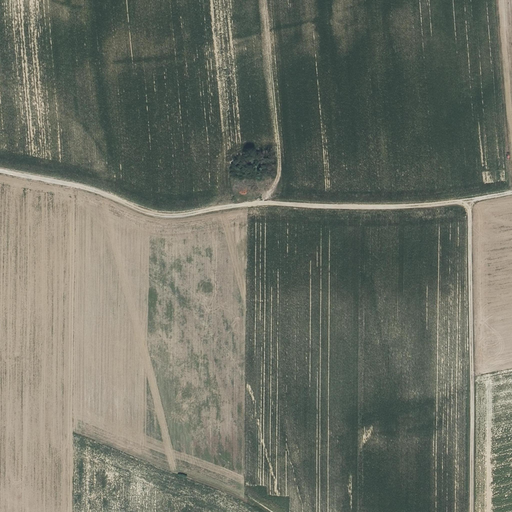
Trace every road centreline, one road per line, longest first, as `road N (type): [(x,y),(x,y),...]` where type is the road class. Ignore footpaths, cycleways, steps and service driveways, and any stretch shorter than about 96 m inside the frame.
road 1 (track): [(0,171),(156,214),(255,204),(273,188),(277,160),(262,0)]
road 2 (track): [(471,511),(469,202)]
road 3 (track): [(469,202),(255,204)]
